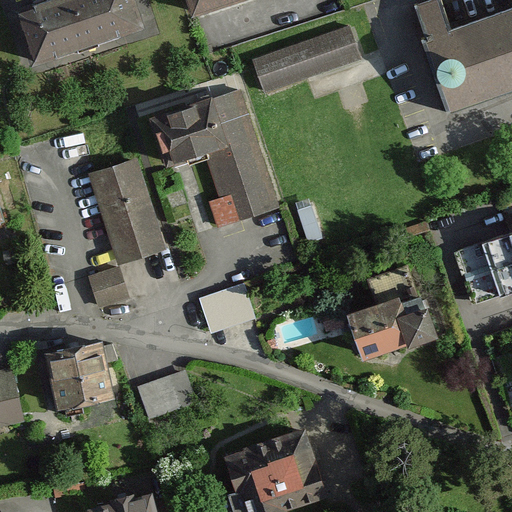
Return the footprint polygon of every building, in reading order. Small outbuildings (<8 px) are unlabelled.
[(63,0),(11,18),(28,68),(137,32),(126,0),(63,0)] [(185,0),(192,19),(250,0),(185,0)] [(441,0),(406,0),(445,113),(511,89),(511,1),(450,23),(441,0)] [(251,60),(264,95),(359,62),(346,26),(251,60)] [(154,120),(170,168),(207,156),(222,200),(211,203),(220,230),(281,209),(241,91),(154,120)] [(89,176),(117,265),(164,250),(135,161),(89,176)] [(509,299),(511,298),(511,236),(490,245),(509,299)] [(99,310),(128,302),(119,270),(90,278),(99,310)] [(211,335),(255,320),(244,288),(200,303),(211,335)] [(408,354),(438,344),(423,302),(400,309),(397,301),(349,317),(363,359),(405,345),(408,354)] [(62,410),(119,396),(104,340),(48,354),(62,410)] [(0,425),(23,420),(11,370),(0,372),(0,425)] [(141,386),(151,418),(200,402),(189,370),(141,386)] [(231,455),(250,511),(287,511),(333,496),(310,428),(231,455)] [(91,507),(91,511),(157,511),(152,490),(91,507)]
